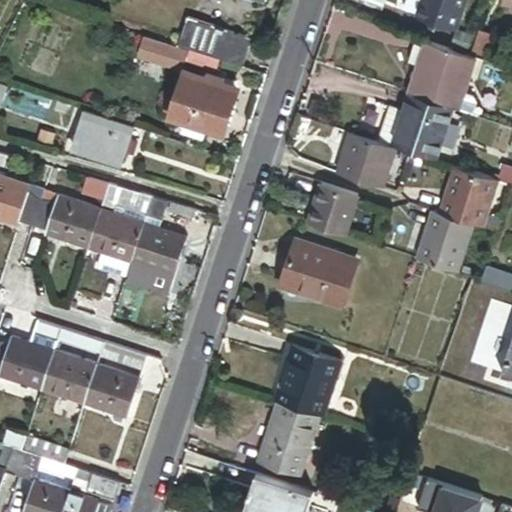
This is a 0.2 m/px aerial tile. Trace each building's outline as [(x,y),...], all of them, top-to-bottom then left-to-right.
[(466,0),(423,0),(417,20),(456,32),(466,0)] [(189,19),(179,49),(195,54),(220,62),(243,69),(253,40),(189,19)] [(495,38),(479,33),(473,52),(489,57),(495,38)] [(188,57),(145,43),(139,59),(182,74),(188,57)] [(466,95),(478,59),(429,43),(427,48),(415,83),(410,97),(453,112),(460,114),(460,112),(466,95)] [(415,83),(427,48),(419,46),(408,80),(415,83)] [(220,62),(195,54),(176,112),(167,109),(165,116),(187,124),(183,136),(203,142),(207,130),(222,135),(235,93),(218,87),(221,80),(215,78),(220,62)] [(238,86),(221,80),(218,87),(235,93),(238,86)] [(9,91),(0,87),(0,118),(9,91)] [(475,98),(466,95),(460,112),(474,116),(478,105),(475,98)] [(436,164),(453,112),(410,97),(408,97),(403,112),(390,108),(378,144),(397,150),(436,164)] [(123,167),(134,132),(86,116),(74,151),(123,167)] [(378,144),(348,134),(335,175),(384,191),(397,150),(378,144)] [(0,166),(13,171),(17,157),(0,152),(0,166)] [(511,187),(511,170),(503,167),(498,184),(511,188),(511,187)] [(498,184),(453,169),(438,217),(473,229),(483,232),(484,229),(497,234),(501,222),(488,217),(498,184)] [(106,200),(110,187),(94,182),(89,195),(106,200)] [(0,225),(18,232),(20,227),(31,193),(0,183),(0,225)] [(359,199),(320,186),(307,227),(346,239),(359,199)] [(148,212),(152,201),(110,187),(106,200),(105,205),(146,218),(148,212)] [(43,203),(44,198),(31,193),(20,227),(33,231),(43,203)] [(195,215),(152,201),(148,212),(166,218),(192,227),(195,215)] [(43,203),(33,231),(49,236),(58,209),(43,203)] [(58,209),(49,236),(47,242),(88,255),(101,217),(60,203),(58,209)] [(166,218),(148,212),(146,218),(145,223),(162,228),(166,218)] [(438,217),(430,215),(415,262),(458,276),(473,229),(438,217)] [(142,230),(101,217),(88,255),(130,269),(142,230)] [(185,244),(142,230),(130,269),(172,283),(185,244)] [(297,247),(284,288),(344,308),(359,263),(328,253),(327,257),(297,247)] [(463,287),(446,281),(432,318),(450,325),(463,287)] [(511,309),(489,302),(468,366),(511,380),(511,309)] [(58,347),(62,335),(37,327),(33,339),(58,347)] [(99,361),(103,349),(62,335),(58,347),(99,361)] [(13,343),(9,356),(2,377),(0,382),(41,396),(54,356),(13,343)] [(320,417),(323,418),(341,365),(293,348),(275,402),(278,404),(320,417)] [(147,363),(103,349),(99,361),(99,364),(142,378),(147,363)] [(9,356),(0,352),(0,376),(2,377),(9,356)] [(84,410),(97,370),(54,356),(41,396),(84,410)] [(126,424),(139,385),(97,370),(84,410),(126,424)] [(304,467),(320,417),(278,404),(259,465),(290,475),(294,464),(304,467)] [(27,441),(10,435),(4,451),(14,455),(21,457),(27,441)] [(69,455),(27,441),(21,457),(28,459),(43,464),(63,471),(69,455)] [(4,451),(0,449),(0,457),(12,462),(14,455),(4,451)] [(21,457),(14,455),(12,462),(7,476),(20,481),(28,459),(21,457)] [(43,464),(28,459),(20,481),(35,486),(39,475),(43,464)] [(63,471),(43,464),(39,475),(73,486),(77,476),(63,471)] [(294,464),(290,475),(300,479),(304,467),(294,464)] [(106,485),(77,476),(73,486),(72,491),(101,500),(106,485)] [(248,511),(310,511),(316,497),(257,478),(247,511),(248,511)] [(111,504),(116,489),(106,485),(101,500),(111,504)] [(64,511),(70,497),(35,486),(26,511),(64,511)] [(99,507),(101,500),(72,491),(70,497),(99,507)] [(99,507),(70,497),(64,511),(97,511),(98,511),(99,507)] [(398,511),(401,504),(390,500),(386,511),(398,511)]
